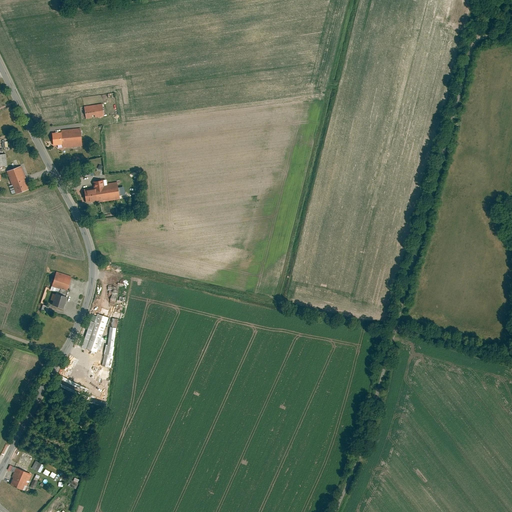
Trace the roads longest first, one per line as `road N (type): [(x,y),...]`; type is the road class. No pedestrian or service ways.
road 1 (track): [(334,511),(365,437),(469,52),(483,37),(511,34)]
road 2 (tertiary): [(0,470),(73,335),(91,276),(80,224),(0,66)]
